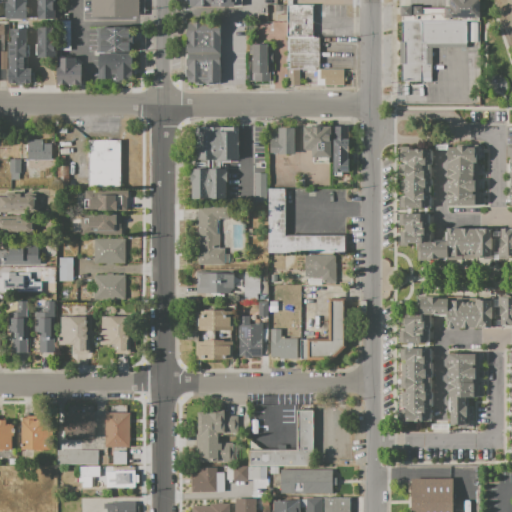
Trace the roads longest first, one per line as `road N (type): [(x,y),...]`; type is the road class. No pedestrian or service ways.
road 1 (residential): [(371,105),(0,102)]
road 2 (residential): [(373,383),(148,384)]
road 3 (residential): [(370,0),(370,140)]
road 4 (residential): [(164,373),(163,511)]
road 5 (residential): [(163,239),(164,373)]
